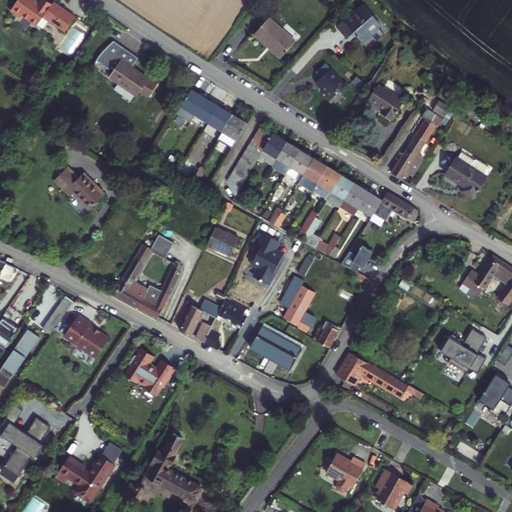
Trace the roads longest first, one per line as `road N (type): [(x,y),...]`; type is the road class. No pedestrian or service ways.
road 1 (residential): [(102,0),(417,197),(437,227)]
road 2 (residential): [(0,247),(275,391),(312,390)]
road 3 (residential): [(322,413),(354,408),(511,497)]
road 4 (residential): [(312,390),(401,250),(437,227)]
road 5 (residential): [(322,413),(248,511)]
